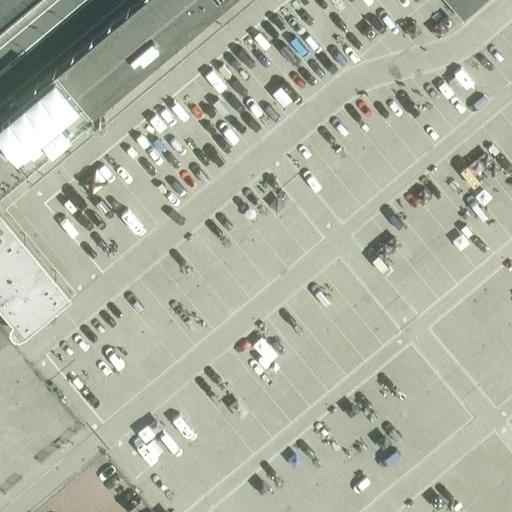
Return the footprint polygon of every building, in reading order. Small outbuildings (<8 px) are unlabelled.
[(11,326),(13,331),(16,333),(20,333),(24,331),(25,332),(72,292),(0,205),(0,178),(213,0),(141,0),(0,116),(0,301),(14,319),(11,322),(11,326)] [(445,0),(461,17),(479,0),(445,0)] [(511,113),(498,123),(511,143),(511,142),(511,113)] [(150,133),(137,143),(151,161),(164,151),(150,133)] [(473,154),(462,164),(481,184),(492,175),(473,154)] [(284,223),(296,212),(288,204),(276,215),(284,223)] [(100,226),(107,221),(97,205),(89,209),(100,226)] [(381,229),(399,252),(401,250),(408,259),(398,267),(404,274),(424,259),(415,247),(435,232),(413,205),(381,229)] [(267,255),(275,246),(255,228),(247,237),(267,255)] [(106,241),(96,249),(111,267),(121,259),(106,241)] [(250,268),(259,262),(242,241),(234,248),(250,268)] [(197,272),(205,263),(189,248),(180,257),(197,272)] [(158,294),(139,311),(147,320),(166,302),(158,294)] [(117,314),(128,327),(136,320),(125,308),(117,314)] [(161,365),(171,357),(142,321),(133,329),(161,365)] [(105,403),(119,391),(103,372),(88,384),(105,403)] [(451,420),(473,401),(452,378),(430,397),(451,420)] [(409,395),(396,405),(406,418),(419,407),(409,395)] [(389,436),(405,423),(393,409),(385,417),(383,415),(376,421),(389,436)] [(429,422),(390,453),(399,464),(438,432),(429,422)] [(336,472),(334,475),(344,483),(362,462),(347,449),(331,467),(336,472)] [(498,456),(511,471),(511,457),(505,450),(498,456)] [(444,484),(462,501),(476,488),(458,470),(444,484)] [(454,511),(441,499),(433,506),(438,511),(454,511)]
